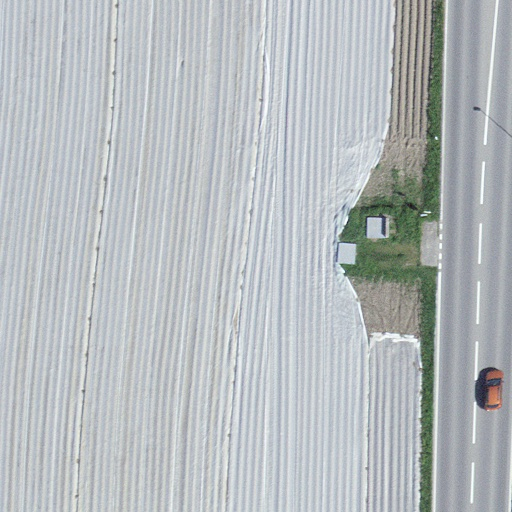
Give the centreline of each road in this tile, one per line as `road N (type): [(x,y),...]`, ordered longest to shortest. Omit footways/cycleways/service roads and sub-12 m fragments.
road 1 (tertiary): [(471,511),(480,217)]
road 2 (tertiary): [(480,217),(490,0)]
